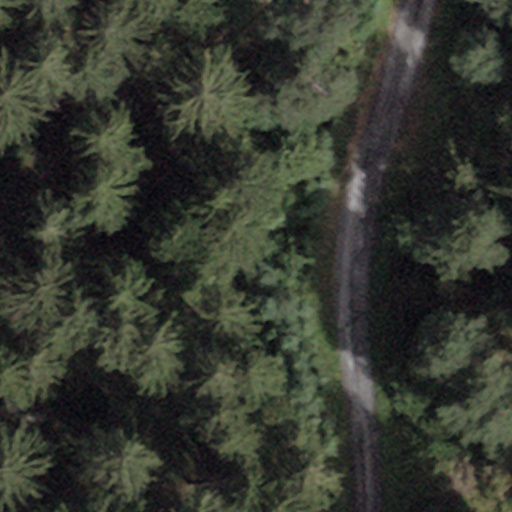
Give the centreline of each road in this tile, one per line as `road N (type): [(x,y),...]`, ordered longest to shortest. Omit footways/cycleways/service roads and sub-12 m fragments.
road 1 (track): [(413,0),(365,179),(342,309),(365,511)]
road 2 (track): [(0,223),(125,93),(269,0)]
